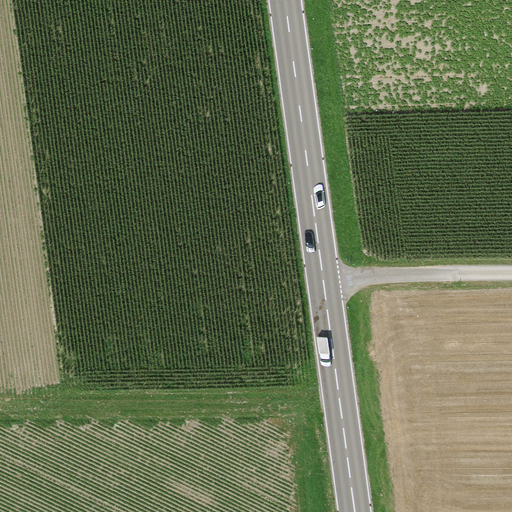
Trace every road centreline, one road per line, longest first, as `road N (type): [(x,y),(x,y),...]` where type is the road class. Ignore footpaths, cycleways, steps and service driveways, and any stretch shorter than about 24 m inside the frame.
road 1 (secondary): [(354,511),(284,0)]
road 2 (track): [(511,272),(323,279)]
